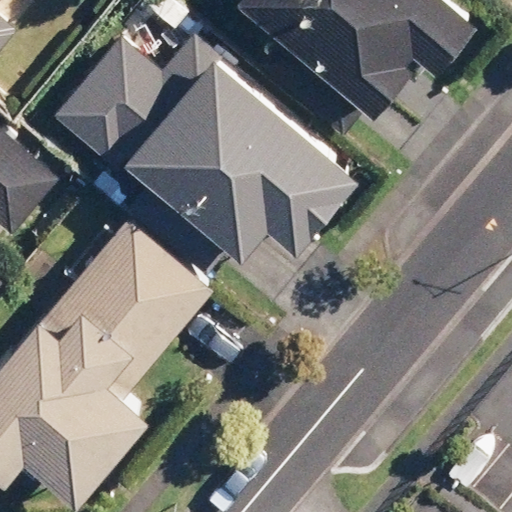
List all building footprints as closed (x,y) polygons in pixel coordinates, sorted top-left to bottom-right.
[(0,0),(0,32),(28,0),(0,0)] [(356,160),(176,0),(167,0),(82,95),(266,259),(356,160)] [(480,13),(465,0),(264,0),(391,113),(480,13)] [(0,236),(51,179),(0,133),(0,236)] [(237,296),(137,207),(0,359),(0,467),(46,508),(237,296)]
